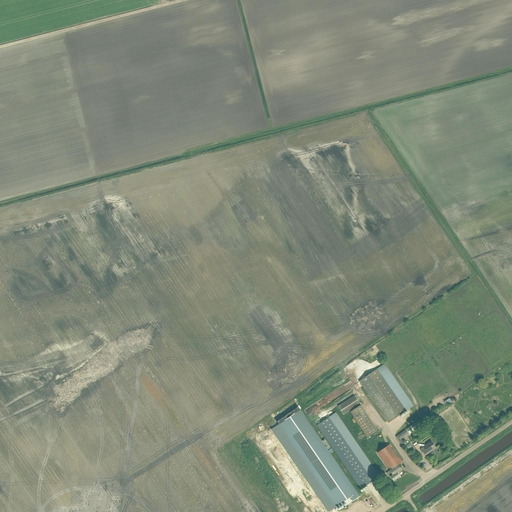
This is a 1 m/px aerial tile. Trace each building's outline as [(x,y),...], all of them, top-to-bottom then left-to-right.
[(413,406),(384,364),(378,368),(359,381),(388,423),(407,410),(413,406)] [(344,415),(360,404),(355,395),(338,406),(344,415)] [(377,431),(361,405),(350,412),(367,437),(377,431)] [(298,407),(277,421),(336,507),(350,497),(353,501),(360,497),(298,407)] [(276,413),(278,417),(286,413),(284,408),(276,413)] [(335,412),(331,416),(317,425),(335,450),(361,488),(375,479),(379,476),(335,412)] [(402,441),(401,439),(408,433),(406,430),(396,436),(403,446),(408,443),(405,439),(402,441)] [(322,511),(267,432),(260,437),(258,435),(237,449),(280,511),(322,511)] [(425,455),(436,447),(432,441),(421,448),(418,443),(415,446),(420,454),(423,452),(425,455)] [(401,469),(398,465),(402,462),(390,444),(378,453),(390,470),(391,469),(394,474),(391,476),(394,480),(400,476),(398,472),(401,469)]
